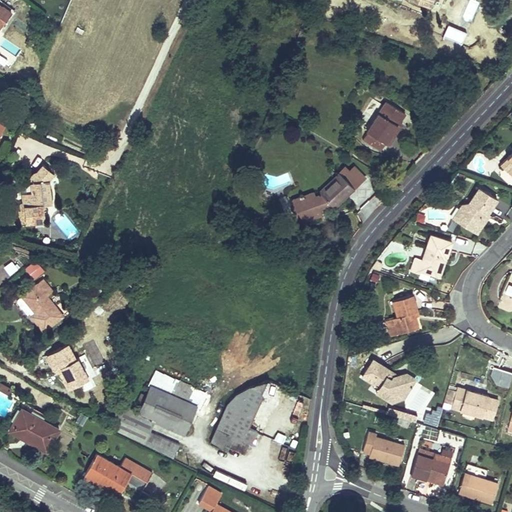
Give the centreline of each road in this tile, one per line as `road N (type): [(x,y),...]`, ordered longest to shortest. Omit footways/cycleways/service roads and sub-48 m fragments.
road 1 (residential): [(511,83),(373,229),(348,269),(315,469)]
road 2 (residential): [(511,229),(473,269),(465,292),(470,316),(511,341)]
